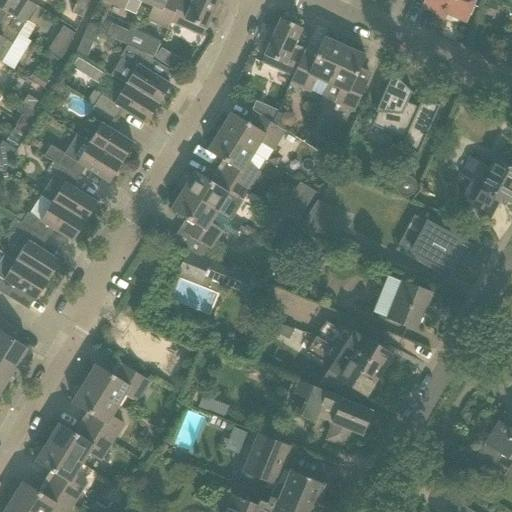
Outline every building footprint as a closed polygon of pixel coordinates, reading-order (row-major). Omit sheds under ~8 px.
[(0,0),(0,8),(6,13),(0,23),(20,35),(21,32),(29,37),(45,11),(27,0),(0,0)] [(78,0),(76,4),(86,9),(90,0),(78,0)] [(142,0),(103,0),(124,9),(128,0),(139,0),(142,1),(142,0)] [(142,0),(142,1),(153,6),(147,19),(168,29),(171,22),(180,0),(142,0)] [(218,0),(180,0),(171,22),(203,36),(218,0)] [(426,0),(423,7),(439,14),(440,11),(465,21),(474,0),(426,0)] [(483,14),(495,18),(499,5),(487,0),(483,14)] [(76,4),(73,13),(83,17),(86,9),(76,4)] [(295,44),(302,28),(280,19),(274,33),(268,30),(264,39),(270,42),(261,62),(293,76),(294,76),(306,49),(295,44)] [(0,23),(0,61),(2,62),(20,35),(0,23)] [(87,27),(83,37),(95,42),(99,32),(87,27)] [(154,57),(160,42),(150,37),(143,52),(154,57)] [(345,47),(324,38),(317,54),(306,49),(294,76),(293,76),(290,83),(311,92),(317,79),(328,84),(345,47)] [(112,75),(126,84),(158,104),(171,85),(146,70),(153,60),(137,50),(127,45),(120,58),(121,59),(112,75)] [(61,59),(64,55),(50,46),(47,50),(61,59)] [(328,84),(323,97),(334,102),(354,111),(369,77),(358,72),(365,56),(345,47),(328,84)] [(160,61),(166,51),(161,48),(155,58),(160,61)] [(250,72),(255,60),(249,57),(244,70),(250,72)] [(79,72),(85,63),(78,58),(72,68),(79,72)] [(38,73),(33,81),(44,88),(50,81),(38,73)] [(400,80),(392,77),(376,113),(379,113),(373,126),(405,140),(404,143),(418,157),(441,105),(421,104),(419,108),(408,103),(409,101),(408,101),(410,96),(411,97),(413,93),(400,80)] [(122,109),(146,124),(158,104),(126,84),(114,103),(101,95),(95,105),(116,118),(122,109)] [(29,107),(33,110),(33,109),(38,101),(28,95),(23,103),(29,107)] [(122,163),(134,144),(110,129),(116,118),(95,105),(88,116),(101,124),(89,143),(122,163)] [(23,115),(34,122),(39,113),(33,109),(33,110),(29,107),(23,115)] [(246,122),(231,113),(219,132),(254,153),(260,143),(272,150),(284,131),(252,111),(246,122)] [(21,141),(26,133),(16,126),(11,135),(21,141)] [(219,132),(207,151),(222,160),(216,170),(248,190),(259,172),(247,164),(254,153),(219,132)] [(89,143),(77,162),(51,145),(44,156),(53,161),(58,164),(79,178),(85,168),(110,183),(122,163),(89,143)] [(509,202),(509,201),(511,195),(511,169),(496,160),(491,170),(473,160),(472,161),(470,159),(460,176),(473,183),(464,200),(482,210),(491,192),(509,202)] [(85,222),(97,203),(73,188),(79,178),(58,164),(53,161),(47,172),(54,176),(42,195),(52,202),(85,222)] [(210,181),(195,171),(183,191),(217,212),(223,201),(236,209),(248,190),(216,170),(210,181)] [(416,188),(416,186),(416,184),(415,182),(413,179),(410,177),(408,176),(405,176),(404,176),(401,177),(398,179),(397,180),(396,183),(395,187),(395,188),(396,191),(398,194),(400,195),(402,197),(406,197),(410,196),(411,196),(413,194),(416,191),(416,188)] [(183,191),(171,210),(186,219),(179,230),(211,250),(223,230),(210,223),(217,212),(183,191)] [(52,202),(41,221),(28,213),(21,223),(42,236),(49,226),(73,241),(85,222),(52,202)] [(305,211),(299,207),(292,208),(288,215),(298,222),(305,211)] [(326,237),(335,215),(313,208),(300,227),(326,237)] [(21,223),(28,213),(22,209),(15,210),(11,217),(14,219),(21,223)] [(48,281),(60,262),(36,246),(42,236),(21,223),(14,219),(8,229),(27,242),(16,261),(48,281)] [(428,262),(455,277),(472,245),(426,220),(425,222),(427,222),(411,251),(429,261),(428,262)] [(0,291),(6,295),(12,285),(36,300),(48,281),(16,261),(15,261),(4,254),(0,261),(0,291)] [(252,278),(187,254),(177,273),(201,283),(204,276),(246,294),(252,278)] [(295,269),(279,266),(276,283),(293,286),(295,269)] [(428,305),(433,294),(387,275),(372,312),(416,330),(426,304),(428,305)] [(267,295),(270,288),(259,284),(256,291),(267,295)] [(14,340),(20,330),(0,317),(0,357),(16,367),(28,348),(14,340)] [(391,355),(344,326),(341,331),(326,321),(314,341),(334,349),(335,349),(363,367),(360,371),(375,380),(383,367),(386,366),(390,360),(390,357),(391,355)] [(274,322),(271,328),(288,339),(294,329),(274,322)] [(352,386),(366,395),(368,392),(371,392),(374,385),(374,382),(375,380),(360,371),(363,367),(335,349),(334,349),(331,353),(337,356),(317,388),(344,399),(352,386)] [(0,382),(5,386),(8,380),(12,383),(16,376),(12,373),(16,367),(0,357),(0,382)] [(123,365),(122,366),(115,377),(96,365),(84,384),(118,405),(125,394),(137,402),(150,382),(123,365)] [(318,416),(328,419),(331,426),(325,439),(345,447),(351,430),(363,434),(372,410),(344,399),(317,388),(293,378),(283,404),(297,410),(296,414),(316,422),(318,416)] [(84,384),(72,403),(87,412),(80,422),(112,442),(124,423),(111,416),(118,405),(84,384)] [(511,429),(499,421),(479,453),(475,459),(492,470),(501,454),(511,461),(511,429)] [(74,432),(59,423),(47,443),(81,464),(88,453),(100,461),(112,442),(80,422),(74,432)] [(322,486),(323,484),(291,471),(285,485),(278,482),(292,447),(259,433),(243,471),(267,481),(265,487),(272,490),(270,496),(308,511),(312,511),(317,500),(320,501),(325,488),(322,486)] [(47,443),(35,462),(50,471),(44,481),(76,501),(87,482),(75,474),(81,464),(47,443)] [(164,454),(168,446),(163,444),(159,452),(164,454)] [(147,465),(152,456),(143,451),(138,459),(147,465)] [(37,491),(23,482),(11,501),(28,511),(68,511),(76,501),(44,481),(37,491)] [(308,511),(270,496),(267,503),(260,500),(257,505),(233,495),(225,511),(265,511),(266,511),(267,511),(308,511)] [(28,511),(11,501),(3,511),(28,511)]
